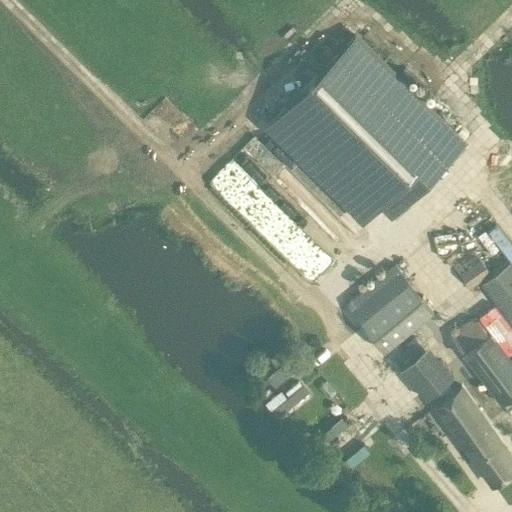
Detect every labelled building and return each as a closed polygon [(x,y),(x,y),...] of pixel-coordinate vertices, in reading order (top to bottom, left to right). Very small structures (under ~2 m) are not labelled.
[(355,34),(267,122),(364,218),(382,200),(394,212),(463,141),(355,34)] [(479,256),(458,271),(470,287),(491,273),(479,256)] [(511,261),(511,259),(481,282),(511,323),(511,261)] [(433,308),(396,262),(347,302),(384,348),(433,308)] [(470,317),(450,333),(465,353),(501,401),(511,392),(511,358),(511,359),(492,332),(490,334),(477,318),(470,317)] [(275,368),(266,375),(274,385),(306,359),(297,347),(289,355),(283,347),(269,359),(275,368)] [(421,352),(402,367),(426,397),(453,375),(441,360),(433,366),(421,352)] [(511,454),(462,386),(435,405),(492,482),(511,467),(511,454)]
